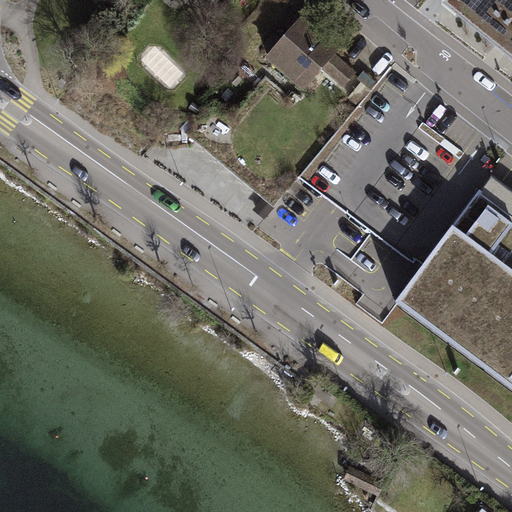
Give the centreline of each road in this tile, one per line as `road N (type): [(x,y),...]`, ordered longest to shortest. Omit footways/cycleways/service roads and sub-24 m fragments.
road 1 (primary): [(511,467),(0,102)]
road 2 (residential): [(370,0),(511,120)]
